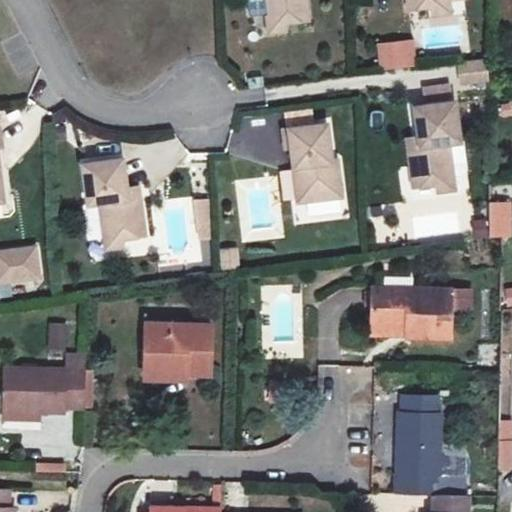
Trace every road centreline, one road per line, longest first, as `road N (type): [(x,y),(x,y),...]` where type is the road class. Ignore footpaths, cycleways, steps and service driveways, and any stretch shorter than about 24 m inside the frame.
road 1 (residential): [(89,511),(96,460),(321,460),(334,378)]
road 2 (residential): [(22,0),(81,99),(138,111),(207,95)]
